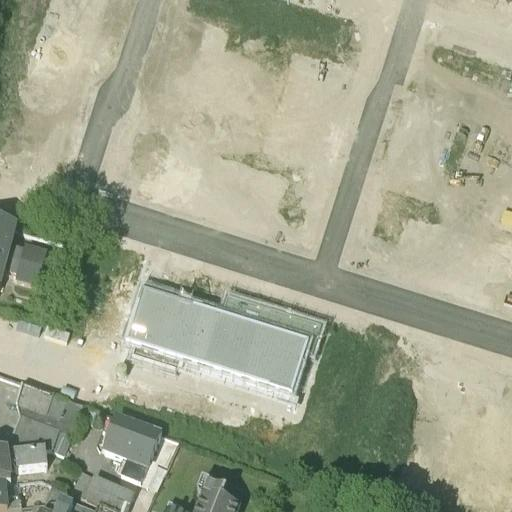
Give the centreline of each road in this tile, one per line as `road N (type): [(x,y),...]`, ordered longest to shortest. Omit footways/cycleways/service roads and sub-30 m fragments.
road 1 (residential): [(312,285),(403,0)]
road 2 (residential): [(89,221),(161,0)]
road 3 (residential): [(312,285),(89,221)]
road 4 (residential): [(511,343),(312,285)]
